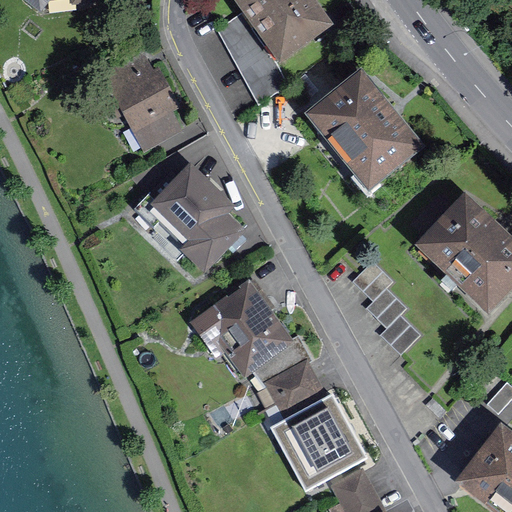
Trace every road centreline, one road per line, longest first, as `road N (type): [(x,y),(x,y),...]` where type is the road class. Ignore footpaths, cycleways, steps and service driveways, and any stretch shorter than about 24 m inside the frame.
road 1 (residential): [(176,0),(175,34),(185,56),(434,511)]
road 2 (secondary): [(511,127),(407,0)]
